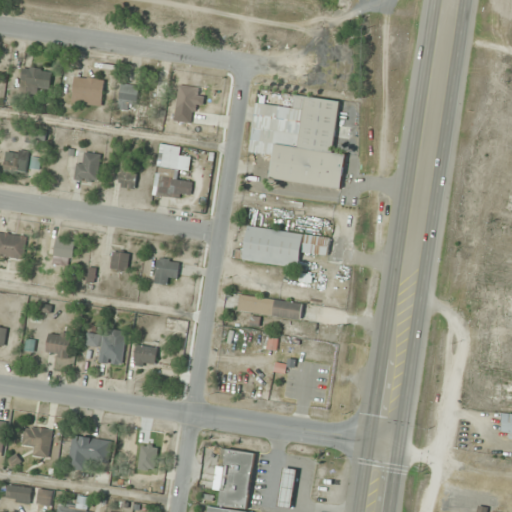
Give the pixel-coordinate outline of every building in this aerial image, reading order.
[(51,69),(18,68),(17,92),(50,93),(51,69)] [(105,80),(75,76),(72,103),(102,106),(105,80)] [(139,85),(121,83),(118,109),(136,111),(139,85)] [(144,113),(153,115),(158,84),(150,83),(144,113)] [(333,154),(340,101),(257,91),(249,155),(273,157),(270,181),(342,189),(347,156),(333,154)] [(44,141),(46,131),(29,128),(27,138),(44,141)] [(153,194),(190,199),(192,181),(177,179),(181,147),(160,144),(153,194)] [(5,174),(29,174),(29,150),(5,150),(5,174)] [(93,183),(103,157),(84,150),(74,176),(93,183)] [(135,189),(138,165),(122,163),(119,187),(135,189)] [(233,259),(299,268),(301,253),(328,256),(330,237),(247,227),(244,251),(234,250),(233,259)] [(27,237),(0,231),(0,255),(23,260),(27,237)] [(53,255),(72,259),(76,240),(56,236),(53,255)] [(130,253),(113,251),(110,269),(128,271),(130,253)] [(180,260),(158,258),(154,283),(167,285),(168,277),(177,278),(180,260)] [(301,320),(303,303),(239,296),(238,313),(301,320)] [(88,334),(86,345),(101,347),(99,362),(122,366),(127,331),(108,328),(107,336),(88,334)] [(46,353),(68,357),(73,334),(50,330),(46,353)] [(157,366),(158,346),(136,345),(134,365),(157,366)] [(511,415),(501,416),(503,441),(511,439),(511,415)] [(52,429),(24,427),(23,445),(33,446),(32,456),(49,458),(52,429)] [(86,471),(88,459),(109,462),(112,440),(72,435),(68,468),(86,471)] [(132,469),(138,469),(137,480),(153,481),(155,444),(133,443),(132,469)] [(216,505),(249,508),(256,452),(223,449),(216,505)] [(292,508),(297,469),(283,468),(279,506),(292,508)] [(31,502),(32,487),(7,486),(7,501),(31,502)] [(51,504),(51,490),(37,491),(38,505),(51,504)] [(56,511),(90,511),(91,511),(84,511),(86,498),(79,498),(78,509),(57,507),(56,511)]
